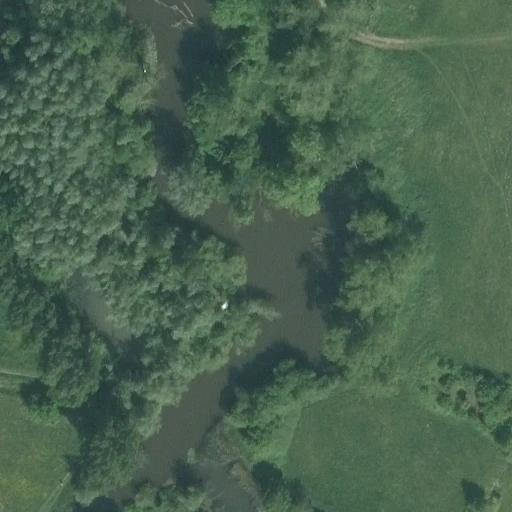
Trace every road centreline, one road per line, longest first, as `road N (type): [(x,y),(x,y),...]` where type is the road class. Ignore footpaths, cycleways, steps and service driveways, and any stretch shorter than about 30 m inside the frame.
road 1 (track): [(511,260),(445,31),(431,22)]
road 2 (track): [(323,0),(376,29),(511,22)]
